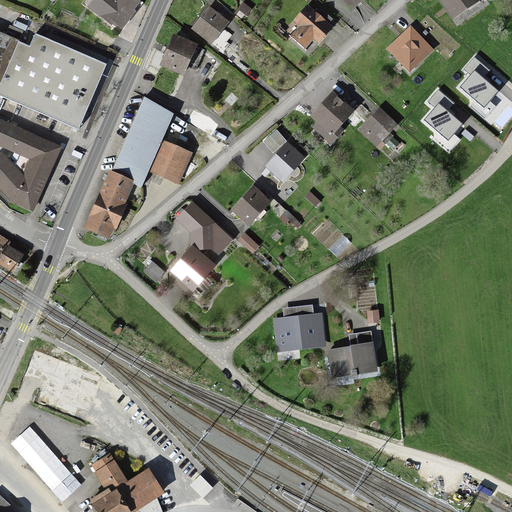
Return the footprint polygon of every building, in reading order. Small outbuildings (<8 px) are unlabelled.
[(130,0),(116,0),(101,20),(121,35),(141,8),(130,0)] [(339,0),(356,14),(369,0),(339,0)] [(478,0),(449,0),(444,3),(454,21),(481,4),(478,0)] [(333,34),(309,12),(296,26),(302,31),(294,39),(306,50),(314,42),(320,48),(333,34)] [(210,13),(194,35),(214,50),(230,28),(210,13)] [(0,98),(28,36),(0,26),(0,98)] [(28,36),(3,95),(86,130),(116,58),(44,28),(39,40),(28,36)] [(413,34),(392,53),(412,75),(433,56),(413,34)] [(177,42),(165,67),(186,78),(199,53),(177,42)] [(498,91),(474,70),(459,87),(484,108),(498,91)] [(333,103),(310,125),(328,143),(351,120),(333,103)] [(462,124),(438,103),(424,120),(448,141),(462,124)] [(144,104),(86,233),(112,245),(137,189),(143,192),(151,175),(178,187),(190,159),(163,147),(176,119),(144,104)] [(380,114),(363,133),(378,147),(395,127),(380,114)] [(0,193),(12,206),(13,207),(18,210),(33,216),(62,152),(0,124),(0,148),(32,162),(24,180),(1,156),(0,157),(0,193)] [(291,149),(268,171),(285,190),(309,167),(291,149)] [(255,193),(231,216),(246,232),(271,208),(255,193)] [(196,244),(175,268),(203,292),(240,248),(200,200),(181,216),(193,231),(196,244)] [(0,243),(0,268),(14,277),(25,259),(0,243)] [(321,318),(275,323),(278,354),(324,350),(321,318)] [(371,349),(327,357),(332,384),(376,376),(371,349)] [(90,504),(95,511),(125,511),(161,490),(148,469),(127,482),(113,458),(95,469),(106,489),(109,493),(90,504)] [(0,511),(18,511),(0,494),(0,511)]
